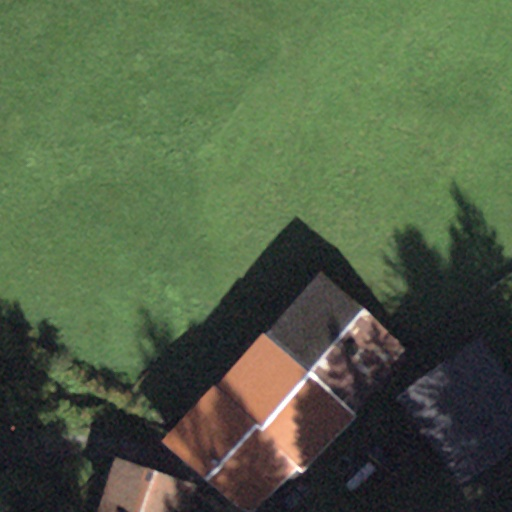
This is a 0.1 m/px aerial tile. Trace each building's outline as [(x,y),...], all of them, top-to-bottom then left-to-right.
[(320,274),(266,334),(354,414),(379,389),(375,385),(406,350),(320,274)] [(263,331),(210,389),(295,465),(302,471),(354,414),(266,334),(263,331)] [(511,439),(511,375),(480,333),(395,397),(458,480),(511,439)] [(165,440),(242,511),(251,511),(295,465),(210,389),(165,440)] [(183,511),(192,486),(113,460),(95,511),(183,511)]
